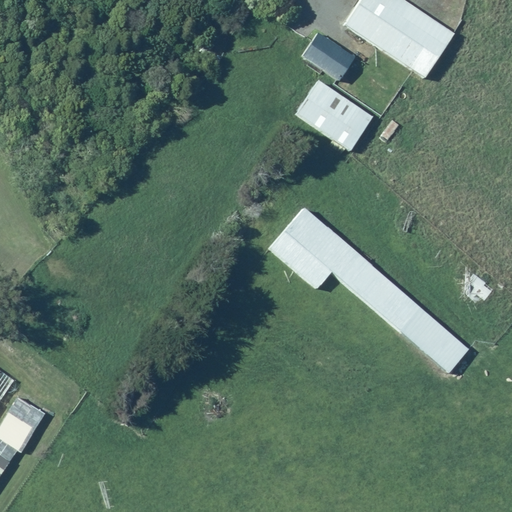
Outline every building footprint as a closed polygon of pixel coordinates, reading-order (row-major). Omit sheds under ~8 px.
[(391,0),(361,0),(343,28),(426,85),(458,37),(403,0),(392,0),(391,0)] [(204,32),(193,45),(204,55),(216,42),(204,32)] [(318,33),(301,59),(340,84),(357,58),(318,33)] [(318,82),(294,118),(352,156),(376,120),(318,82)] [(469,351),(304,208),(268,254),(317,296),(332,278),(446,377),(469,351)] [(497,281),(478,267),(465,285),(484,299),(497,281)] [(119,352),(34,284),(0,326),(0,351),(58,398),(72,380),(87,392),(119,352)] [(0,456),(0,475),(9,463),(0,456)]
